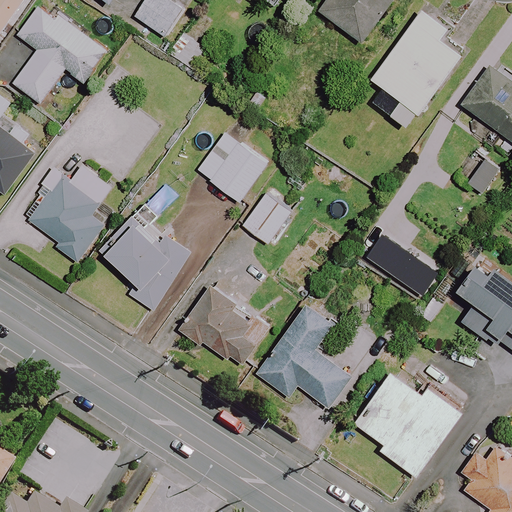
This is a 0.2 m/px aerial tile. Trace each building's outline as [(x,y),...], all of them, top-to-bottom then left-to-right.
[(0,0),(0,36),(26,0),(0,0)] [(184,12),(166,0),(146,0),(135,17),(167,38),(184,12)] [(332,0),(323,14),(365,43),(394,0),(332,0)] [(109,52),(41,5),(20,37),(40,51),(15,87),(43,105),(67,70),(86,84),(109,52)] [(454,29),(425,9),(373,81),(380,86),(369,100),(411,130),(464,56),(445,42),(454,29)] [(209,51),(182,33),(168,54),(195,72),(209,51)] [(511,79),(491,65),(462,106),(511,141),(511,79)] [(13,103),(0,93),(0,190),(7,196),(37,155),(24,145),(32,134),(5,114),(13,103)] [(157,137),(133,122),(124,136),(147,151),(157,137)] [(270,163),(227,133),(199,172),(242,203),(270,163)] [(500,172),(474,154),(460,175),(485,193),(500,172)] [(114,188),(86,166),(74,182),(57,168),(43,187),(51,194),(31,220),(60,243),(57,247),(77,263),(107,224),(94,214),(114,188)] [(293,212),(267,193),(243,227),(269,246),(293,212)] [(165,244),(129,219),(104,257),(151,289),(142,303),(155,311),(196,252),(171,235),(165,244)] [(511,280),(482,259),(459,290),(476,303),(462,322),(487,339),(492,332),(511,346),(511,280)] [(241,304),(212,286),(184,331),(244,368),(269,328),(238,308),(241,304)] [(335,324),(307,304),(257,374),(291,398),(300,386),(331,408),(354,375),(317,349),(335,324)] [(425,393),(394,371),(357,424),(385,444),(381,450),(419,477),(465,412),(429,387),(425,393)] [(511,511),(511,459),(495,447),(486,460),(476,452),(462,470),(473,478),(464,490),(492,510),(490,511),(511,511)] [(0,478),(11,461),(0,454),(0,478)] [(83,511),(55,495),(44,511),(33,511),(18,503),(12,511),(83,511)]
